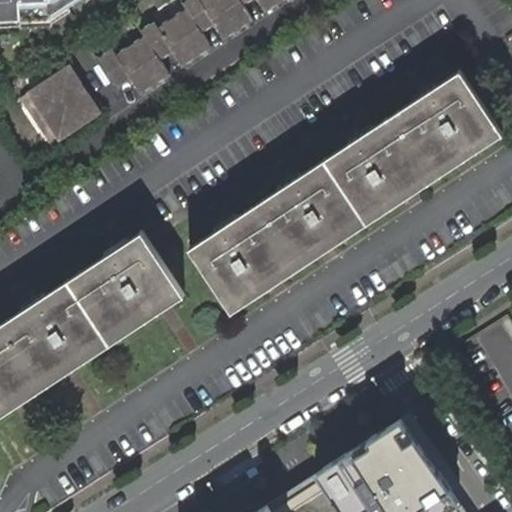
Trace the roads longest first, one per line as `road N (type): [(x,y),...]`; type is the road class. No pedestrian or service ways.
road 1 (residential): [(316,0),(0,199)]
road 2 (residential): [(394,331),(112,511)]
road 3 (residential): [(511,509),(394,331)]
road 4 (residential): [(511,256),(394,331)]
